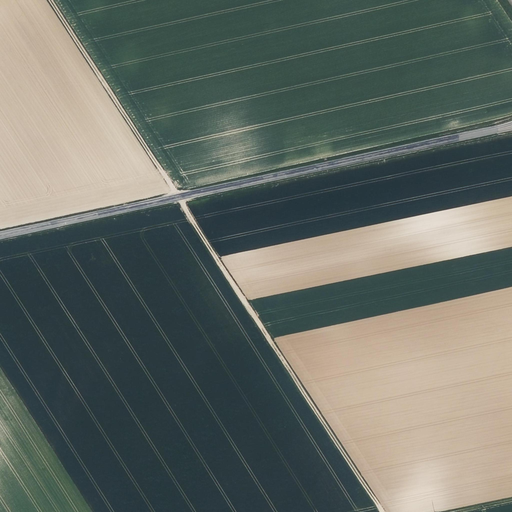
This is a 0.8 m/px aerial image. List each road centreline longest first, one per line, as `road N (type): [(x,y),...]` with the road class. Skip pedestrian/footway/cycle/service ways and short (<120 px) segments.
road 1 (secondary): [(0,235),(499,128)]
road 2 (track): [(178,197),(384,511)]
road 3 (track): [(178,197),(51,0)]
